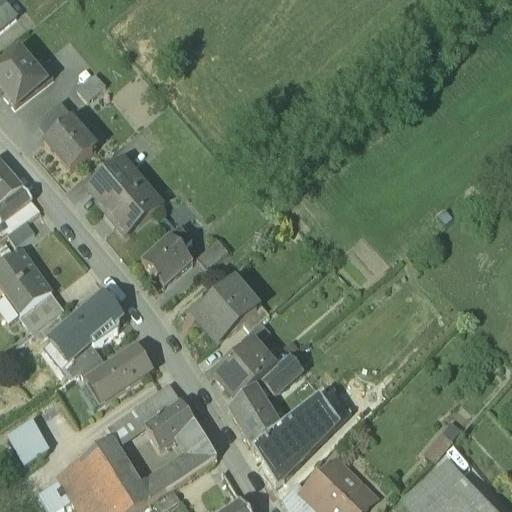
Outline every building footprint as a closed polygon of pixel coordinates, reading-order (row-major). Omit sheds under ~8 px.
[(0,0),(0,33),(16,21),(0,0)] [(32,72),(18,55),(0,70),(0,95),(15,113),(45,87),(32,72)] [(40,65),(32,72),(45,87),(53,81),(40,65)] [(94,78),(76,94),(86,106),(105,90),(94,78)] [(59,108),(42,123),(54,138),(66,128),(69,125),(66,121),(68,119),(59,108)] [(92,158),(66,128),(54,138),(43,147),(69,177),(92,158)] [(132,180),(121,167),(86,197),(123,241),(162,209),(136,177),(132,180)] [(12,184),(0,170),(0,202),(6,209),(23,196),(12,184)] [(0,225),(1,228),(31,207),(23,196),(6,209),(0,212),(0,225)] [(25,226),(6,239),(15,252),(34,239),(25,226)] [(192,268),(181,256),(191,247),(179,233),(141,267),(163,294),(192,268)] [(216,245),(196,264),(207,276),(228,258),(216,245)] [(21,257),(0,271),(0,284),(9,297),(36,278),(21,257)] [(36,278),(9,297),(23,317),(19,319),(21,321),(51,299),(36,278)] [(255,314),(232,288),(194,320),(217,348),(242,327),(256,315),(255,314)] [(51,299),(21,321),(33,338),(64,316),(51,299)] [(103,303),(54,343),(69,362),(70,364),(90,348),(120,323),(103,303)] [(256,315),(242,327),(249,336),(260,327),(269,319),(260,310),(255,314),(256,315)] [(249,336),(240,344),(248,353),(254,348),(256,349),(269,337),(260,327),(249,336)] [(90,348),(70,364),(69,362),(60,369),(69,382),(79,376),(100,362),(90,348)] [(271,376),(251,353),(256,349),(254,348),(248,353),(213,383),(235,408),(253,393),(261,387),(276,373),(276,372),(271,376)] [(107,372),(90,383),(92,385),(104,405),(149,377),(135,355),(107,372)] [(306,368),(297,356),(289,362),(299,374),(306,368)] [(100,362),(79,376),(86,386),(85,386),(87,388),(92,385),(90,383),(107,372),(101,362),(100,362)] [(276,373),(261,387),(265,392),(273,402),(302,377),(299,374),(289,362),(276,373)] [(261,387),(253,393),(257,399),(265,392),(261,387)] [(169,392),(133,415),(145,434),(181,411),(169,392)] [(257,399),(253,393),(228,415),(251,453),(278,434),(257,399)] [(333,393),(314,407),(334,434),(350,417),(333,393)] [(278,434),(251,453),(274,492),(334,434),(314,407),(278,434)] [(176,444),(195,432),(181,411),(145,434),(158,456),(176,444)] [(116,454),(145,434),(133,415),(104,433),(110,443),(116,454)] [(31,422),(7,437),(25,466),(49,450),(31,422)] [(449,427),(420,461),(430,470),(459,435),(449,427)] [(215,464),(195,432),(176,444),(186,459),(138,490),(147,504),(215,464)] [(116,454),(110,443),(80,463),(110,511),(135,511),(147,504),(138,490),(116,454)] [(110,511),(80,463),(56,478),(58,480),(64,490),(71,500),(78,511),(110,511)] [(483,511),(484,511),(447,469),(441,474),(402,507),(396,511),(483,511)] [(342,483),(333,473),(321,486),(316,486),(304,498),(302,500),(314,511),(367,511),(369,511),(357,499),(361,494),(346,479),(342,483)] [(64,490),(58,480),(37,495),(48,511),(53,511),(71,500),(64,490)] [(314,511),(302,500),(304,498),(295,490),(281,505),(284,511),(314,511)]
